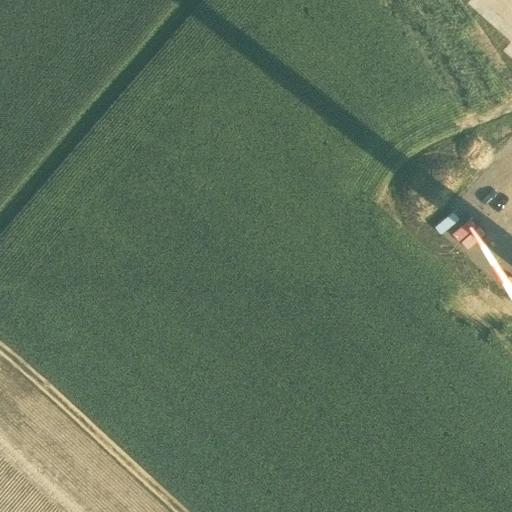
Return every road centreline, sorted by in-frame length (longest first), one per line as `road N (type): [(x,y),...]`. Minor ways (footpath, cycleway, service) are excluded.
road 1 (track): [(193,0),(0,220)]
road 2 (track): [(0,348),(179,511)]
